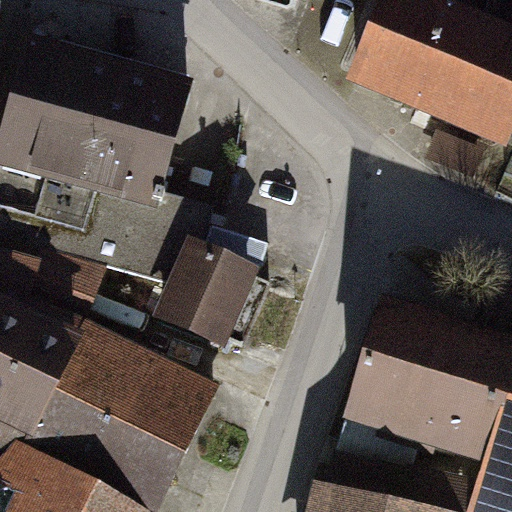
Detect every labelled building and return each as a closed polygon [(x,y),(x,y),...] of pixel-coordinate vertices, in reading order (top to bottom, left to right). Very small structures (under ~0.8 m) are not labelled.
[(511,0),(499,0),(494,15),(445,0),(390,0),(358,88),(511,154),(511,0)] [(195,86),(35,45),(3,170),(15,173),(163,210),(165,200),(195,86)] [(437,159),(483,168),(488,144),(441,135),(437,159)] [(163,210),(15,173),(0,218),(0,251),(178,277),(193,241),(211,249),(220,215),(165,200),(163,210)] [(211,249),(193,241),(178,277),(157,323),(229,355),(265,273),(211,249)] [(0,251),(0,425),(18,434),(0,469),(0,511),(174,511),(232,393),(94,330),(110,268),(0,251)] [(511,511),(511,346),(390,310),(344,493),(322,491),(317,511),(474,511),(478,494),(405,478),(411,453),(495,469),(486,511),(511,511)]
